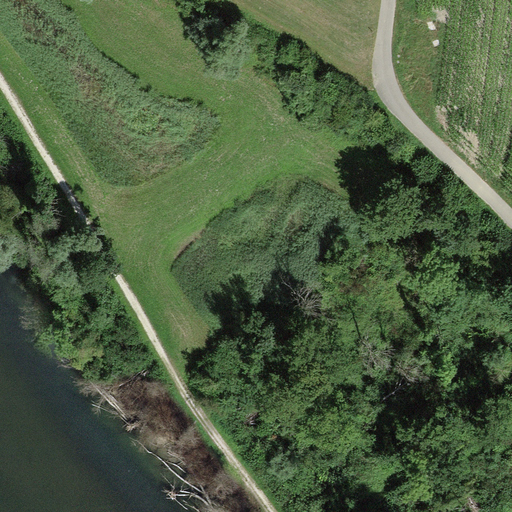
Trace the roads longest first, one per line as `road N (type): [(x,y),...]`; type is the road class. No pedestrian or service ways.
road 1 (track): [(273,511),(195,398),(0,70)]
road 2 (unclassified): [(511,219),(406,115)]
road 3 (unclassified): [(388,0),(385,80),(406,115)]
